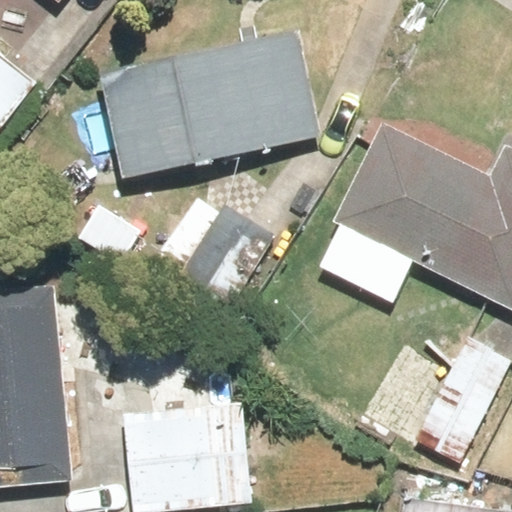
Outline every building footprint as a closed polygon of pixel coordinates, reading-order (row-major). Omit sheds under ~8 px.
[(44,0),(55,8),(61,0),(44,0)] [(95,83),(117,184),(317,141),(295,40),(95,83)] [(0,51),(0,149),(48,91),(0,51)] [(379,127),(329,227),(510,318),(511,314),(511,153),(501,148),(485,180),(379,127)] [(267,237),(207,193),(147,276),(207,320),(267,237)] [(156,232),(108,202),(84,241),(132,271),(156,232)] [(0,491),(69,485),(50,296),(0,300),(0,491)] [(511,392),(511,353),(473,334),(419,443),(474,470),(511,392)] [(259,406),(131,409),(133,511),(256,511),(261,511),(259,406)] [(511,511),(511,506),(409,497),(407,511),(511,511)]
